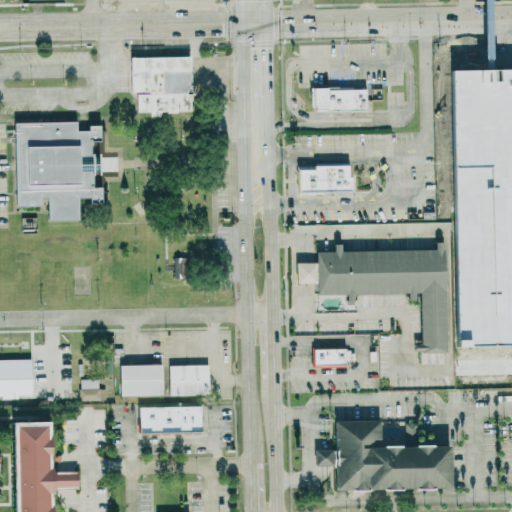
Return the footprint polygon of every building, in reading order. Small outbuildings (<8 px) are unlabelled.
[(128,57),(129,93),(135,93),(135,112),(149,112),(149,117),(160,116),(160,113),(190,112),(189,56),(128,57)] [(511,57),(511,83),(451,84),(450,59),(511,57)] [(310,88),(311,112),(364,110),(363,87),(310,88)] [(13,122),(13,207),(39,207),(38,199),(45,199),(45,221),(76,221),(76,199),(87,199),(87,204),(100,204),(100,188),(90,188),(89,141),(98,141),(98,125),(85,125),(85,131),(75,131),(75,122),(13,122)] [(348,165),(295,167),(295,192),(348,191),(348,165)] [(443,352),(441,242),(433,242),(433,249),(339,251),(339,244),(331,245),(332,252),(314,252),(314,263),(294,263),(294,284),(314,283),(315,295),(345,295),(345,305),(352,304),(352,295),(417,294),(418,344),(412,345),(412,353),(443,352)] [(172,278),(186,279),(186,258),(172,257),(172,278)] [(311,349),(311,367),(343,366),(343,348),(311,349)] [(29,359),(0,358),(0,397),(29,397),(29,359)] [(160,365),(117,365),(117,396),(161,396),(160,365)] [(207,365),(166,366),(167,396),(208,395),(207,365)] [(78,401),(104,401),(104,389),(97,389),(97,379),(78,379),(78,401)] [(199,433),(199,406),(135,407),(136,434),(199,433)] [(332,423),(377,421),(379,447),(445,448),(447,486),(333,491),(332,423)] [(7,423),(8,511),(45,511),(44,423),(7,423)] [(75,488),(75,473),(51,473),(51,488),(75,488)]
